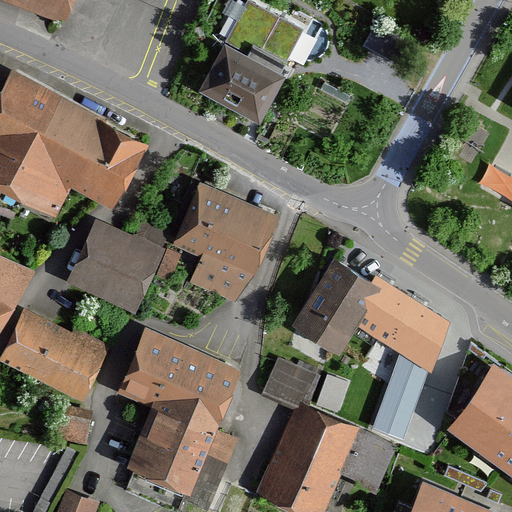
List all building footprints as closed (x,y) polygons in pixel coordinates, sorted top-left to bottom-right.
[(10,0),(59,18),(66,0),(10,0)] [(248,0),(244,0),(202,84),(262,114),(305,29),(248,0)] [(377,18),(366,36),(395,54),(406,36),(377,18)] [(0,189),(51,217),(69,184),(110,206),(143,146),(15,75),(0,102),(0,189)] [(275,217),(201,186),(177,243),(205,254),(194,280),(234,297),(251,273),(275,217)] [(158,252),(100,225),(74,281),(133,308),(158,252)] [(0,255),(0,319),(28,271),(0,255)] [(430,368),(446,324),(377,281),(372,288),(336,263),(295,326),(339,351),(357,323),(402,351),(375,427),(403,439),(430,368)] [(83,398),(110,345),(27,304),(1,358),(83,398)] [(155,406),(130,463),(191,489),(207,451),(227,459),(236,438),(217,430),(243,369),(146,328),(119,391),(155,406)] [(312,370),(276,354),(262,386),(298,402),(312,370)] [(511,382),(495,371),(453,430),(511,472),(511,382)] [(321,511),(361,426),(302,399),(262,487),(316,511),(321,511)] [(87,431),(94,405),(69,400),(63,426),(87,431)] [(481,511),(424,488),(414,511),(481,511)] [(68,489),(60,511),(95,511),(100,500),(68,489)]
